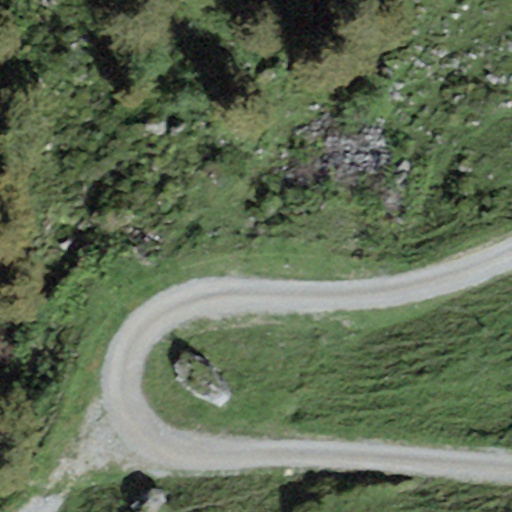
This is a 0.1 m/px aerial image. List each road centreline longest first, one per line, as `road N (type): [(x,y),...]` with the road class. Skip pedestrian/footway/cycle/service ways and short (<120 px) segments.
road 1 (track): [(511,260),(453,287),(367,302),(228,298),(183,311),(146,335),(134,380),(141,418),(162,450),(211,460),(326,456),(511,466)]
road 2 (track): [(141,418),(75,469),(40,511)]
